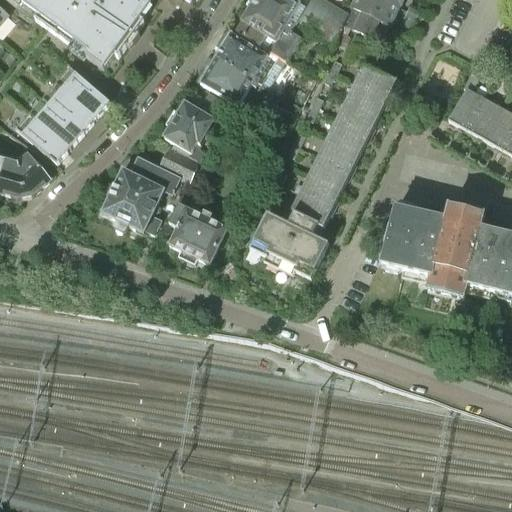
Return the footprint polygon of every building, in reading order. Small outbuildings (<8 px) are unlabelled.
[(3,0),(3,1),(4,2),(104,75),(115,59),(118,62),(126,51),(144,26),(141,24),(152,9),(140,0),(3,0)] [(348,19),(348,18),(318,0),(317,0),(257,0),(236,36),(286,66),(301,42),(291,35),(296,27),(333,50),(335,47),(345,27),(344,27),(348,19)] [(345,27),(351,30),(358,34),(371,40),(379,23),(390,29),(400,8),(401,9),(405,0),(356,0),(348,18),(348,19),(344,27),(345,27)] [(415,23),(420,14),(410,9),(405,18),(415,23)] [(0,28),(9,18),(0,10),(0,28)] [(347,37),(351,30),(345,27),(335,47),(345,52),(351,39),(347,37)] [(216,62),(265,91),(268,87),(263,84),(275,64),(231,38),(216,62)] [(265,91),(216,62),(200,88),(239,110),(251,90),(262,97),(265,91)] [(329,75),(336,78),(342,67),(335,64),(329,75)] [(355,88),(388,104),(397,85),(365,69),(355,88)] [(111,107),(92,90),(69,71),(56,87),(98,122),(111,107)] [(329,75),(324,85),(331,89),(336,78),(329,75)] [(448,124),(467,135),(485,103),(471,95),(479,81),(472,76),(463,91),(466,93),(448,124)] [(56,87),(42,102),(84,138),(98,122),(56,87)] [(379,122),(388,104),(355,88),(346,106),(379,122)] [(311,111),(318,115),(323,104),(316,100),(311,111)] [(84,138),(42,102),(29,118),(71,154),(84,138)] [(485,103),(467,135),(485,145),(502,113),(485,103)] [(379,122),(346,106),(337,124),(369,140),(379,122)] [(172,153),(197,165),(200,167),(206,156),(199,152),(215,125),(185,108),(165,142),(174,147),(172,152),(172,153)] [(311,111),(306,122),(313,125),(318,115),(311,111)] [(485,145),(502,155),(511,137),(511,117),(502,113),(485,145)] [(58,169),(71,154),(29,118),(16,133),(58,169)] [(360,158),(369,140),(337,124),(328,142),(360,158)] [(293,148),(300,151),(305,140),(298,137),(293,148)] [(511,137),(502,155),(511,160),(511,137)] [(360,158),(328,142),(319,160),(351,177),(360,158)] [(293,148),(287,159),(295,162),(300,151),(293,148)] [(198,172),(197,165),(172,153),(172,152),(169,151),(159,172),(181,183),(191,187),(198,172)] [(7,159),(0,184),(0,196),(20,203),(35,199),(56,180),(49,173),(45,176),(42,172),(45,169),(38,165),(37,167),(26,155),(18,162),(7,159)] [(342,195),(351,177),(319,160),(309,179),(342,195)] [(181,183),(159,172),(139,162),(132,178),(123,174),(116,190),(115,190),(110,200),(111,201),(103,217),(144,237),(146,234),(155,238),(161,224),(152,220),(165,194),(173,198),(181,183)] [(274,184),(282,188),(287,177),(280,173),(274,184)] [(342,195),(309,179),(300,197),(333,213),(342,195)] [(274,184),(269,195),(276,199),(282,188),(274,184)] [(324,232),(333,213),(300,197),(291,215),(318,229),(324,232)] [(291,215),(265,203),(264,202),(258,214),(267,218),(250,253),(267,262),(294,275),(311,284),(329,248),(313,240),(318,229),(291,215)] [(390,232),(387,245),(386,247),(387,247),(382,269),(385,274),(397,277),(402,274),(401,281),(429,288),(427,296),(463,305),(465,297),(494,304),(496,296),(499,302),(511,305),(511,304),(511,237),(510,239),(481,232),(485,218),(449,209),(446,221),(444,221),(443,223),(417,216),(414,211),(401,208),(395,211),(390,232)] [(202,219),(187,212),(179,209),(170,229),(177,232),(169,249),(181,255),(197,264),(198,263),(210,269),(227,232),(210,224),(212,219),(204,215),(202,219)] [(235,271),(230,265),(223,271),(228,277),(235,271)]
